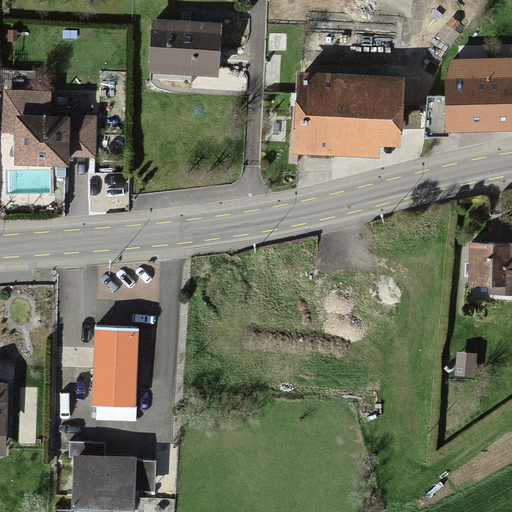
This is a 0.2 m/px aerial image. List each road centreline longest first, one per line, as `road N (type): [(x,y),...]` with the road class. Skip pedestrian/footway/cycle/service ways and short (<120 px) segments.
road 1 (primary): [(0,247),(250,222),(511,164)]
road 2 (track): [(398,498),(511,420)]
